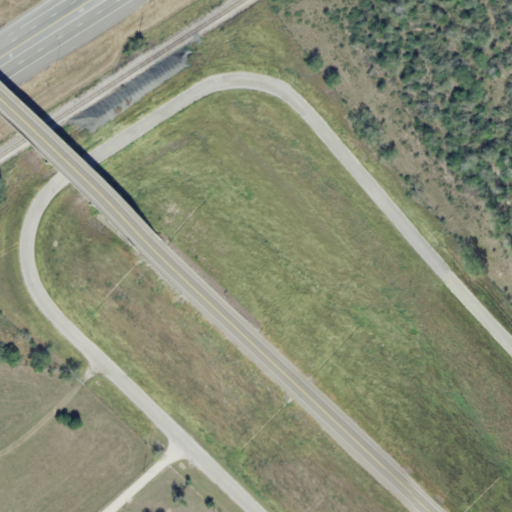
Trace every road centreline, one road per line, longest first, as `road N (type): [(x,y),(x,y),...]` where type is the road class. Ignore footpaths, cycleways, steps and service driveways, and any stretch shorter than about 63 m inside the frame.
road 1 (residential): [(511,343),(278,87),(214,85),(52,187),(37,203),(26,254),(43,300),(258,511)]
road 2 (trunk): [(137,238),(430,511)]
road 3 (trunk): [(0,108),(137,238)]
